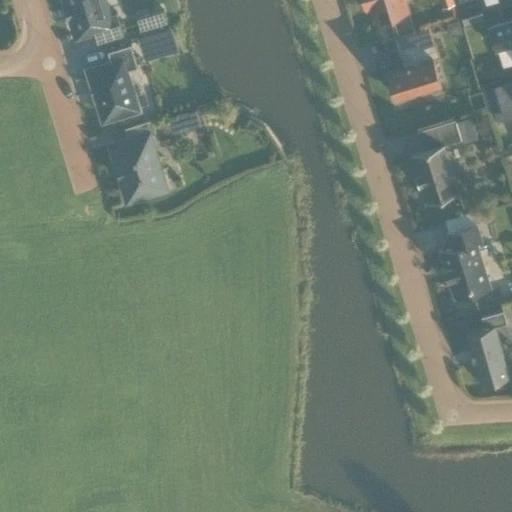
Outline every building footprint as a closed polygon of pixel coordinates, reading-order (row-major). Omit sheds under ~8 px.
[(102,0),(67,0),(69,5),(64,7),(64,8),(69,7),(72,16),(67,17),(68,18),(72,17),(78,34),(93,29),(97,43),(124,34),(117,11),(107,14),(102,0)] [(363,0),(366,8),(372,7),(376,19),(408,9),(405,0),(363,0)] [(465,24),(484,18),(479,2),(460,7),(465,24)] [(144,15),(136,18),(140,29),(148,27),(144,15)] [(451,36),(462,32),(458,19),(447,22),(451,36)] [(511,19),(489,26),(496,50),(511,45),(511,19)] [(153,32),(141,36),(147,55),(159,51),(153,32)] [(419,42),(397,49),(403,66),(386,71),(393,95),(410,90),(411,95),(423,91),(421,86),(440,80),(434,58),(440,56),(435,41),(420,45),(419,42)] [(108,50),(111,61),(88,69),(95,89),(91,90),(91,92),(95,90),(97,98),(94,99),(94,101),(98,99),(104,118),(138,108),(126,69),(138,66),(131,43),(108,50)] [(490,111),(511,104),(511,78),(483,87),(490,111)] [(196,126),(204,123),(199,106),(185,110),(188,121),(196,126)] [(118,166),(116,166),(116,168),(119,167),(121,175),(119,176),(119,178),(122,177),(128,198),(164,187),(148,134),(156,132),(152,118),(125,126),(129,140),(112,145),(118,166)] [(458,191),(444,143),(461,138),(455,119),(417,130),(422,149),(411,153),(426,201),(458,191)] [(506,160),(511,157),(511,146),(503,149),(506,160)] [(476,223),(448,231),(453,247),(441,250),(455,296),(490,285),(476,241),(481,239),(476,223)] [(484,328),(465,334),(480,384),(510,375),(495,326),(506,323),(503,310),(481,317),(484,328)]
